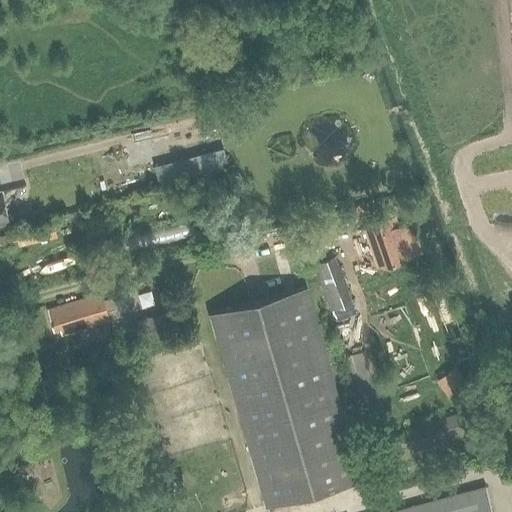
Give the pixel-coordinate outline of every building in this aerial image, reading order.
[(0,191),(0,226),(10,224),(2,191),(0,191)] [(395,217),(364,228),(377,265),(384,262),(386,267),(410,259),(409,256),(422,251),(412,222),(399,226),(395,217)] [(57,236),(53,222),(14,231),(18,246),(57,236)] [(331,309),(353,301),(336,255),(314,264),(331,309)] [(266,507),(363,480),(307,286),(209,313),(266,507)] [(47,310),(54,331),(60,329),(62,335),(110,320),(102,293),(47,310)] [(164,312),(133,319),(138,337),(152,334),(153,339),(169,335),(164,312)] [(492,511),(486,487),(391,511),(492,511)]
